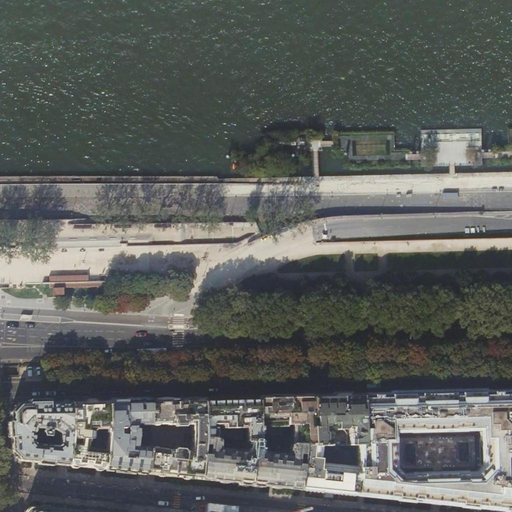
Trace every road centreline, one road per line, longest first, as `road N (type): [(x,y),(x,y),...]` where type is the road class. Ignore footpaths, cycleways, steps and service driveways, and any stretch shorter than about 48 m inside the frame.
road 1 (residential): [(0,391),(511,377)]
road 2 (primary): [(511,334),(25,343)]
road 3 (residential): [(0,478),(314,511)]
